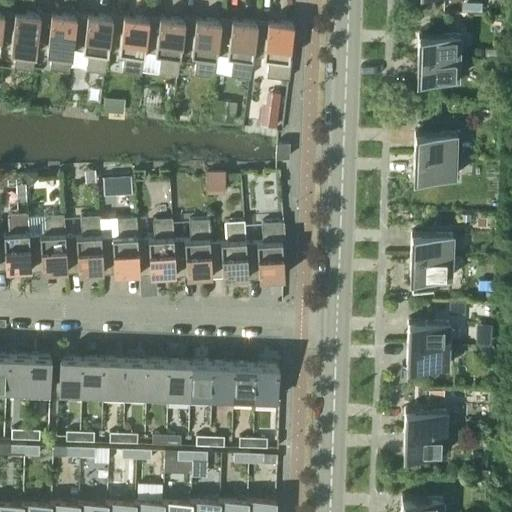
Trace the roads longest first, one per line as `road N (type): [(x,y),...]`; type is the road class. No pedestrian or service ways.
road 1 (residential): [(336,320),(0,305)]
road 2 (secondary): [(336,320),(348,0)]
road 3 (secondary): [(329,511),(336,320)]
